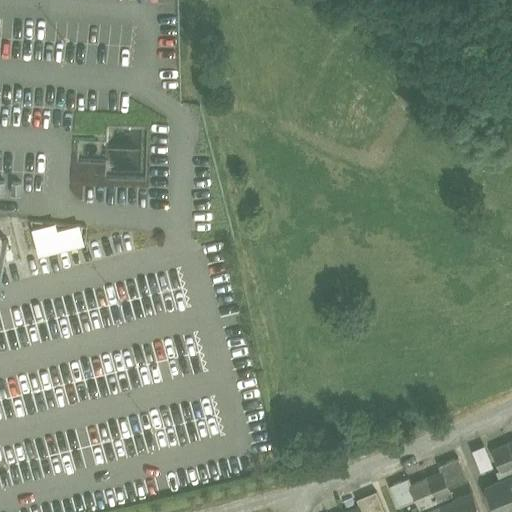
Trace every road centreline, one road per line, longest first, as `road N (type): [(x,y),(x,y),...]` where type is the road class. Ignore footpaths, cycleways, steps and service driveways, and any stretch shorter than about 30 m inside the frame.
road 1 (track): [(201,0),(203,87),(297,496)]
road 2 (residential): [(511,406),(297,496)]
